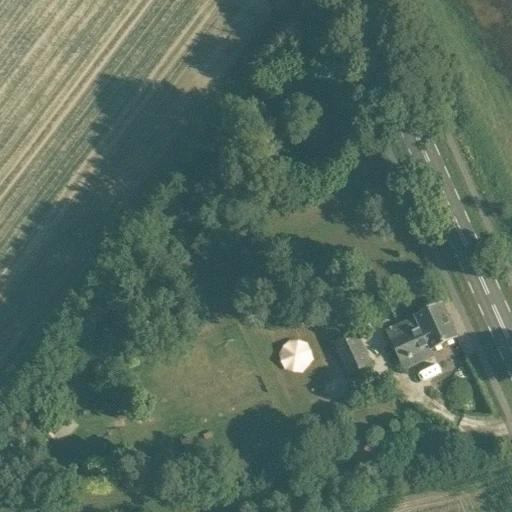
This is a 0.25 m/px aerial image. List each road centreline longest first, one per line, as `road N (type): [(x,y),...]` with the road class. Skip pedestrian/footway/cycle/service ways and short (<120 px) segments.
road 1 (primary): [(511,346),(356,0)]
road 2 (track): [(353,390),(235,498),(59,511)]
